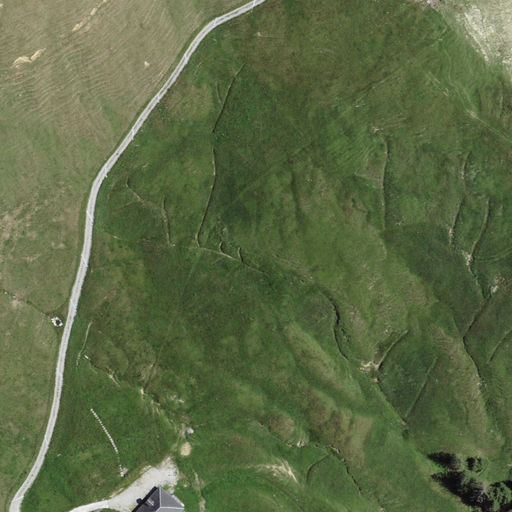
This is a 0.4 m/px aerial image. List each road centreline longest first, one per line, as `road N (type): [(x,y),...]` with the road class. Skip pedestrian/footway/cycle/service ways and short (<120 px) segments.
road 1 (track): [(16,511),(51,426),(96,185),(205,29),(259,0)]
road 2 (track): [(110,0),(28,68),(0,79)]
